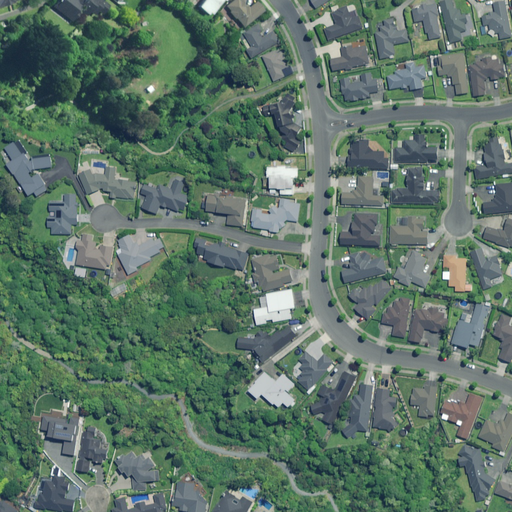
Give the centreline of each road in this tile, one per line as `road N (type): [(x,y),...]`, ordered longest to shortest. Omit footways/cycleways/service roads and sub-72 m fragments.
road 1 (tertiary): [(511,389),(357,349),(335,330),(319,299),(316,249)]
road 2 (residential): [(102,219),(199,225),(316,249)]
road 3 (residential): [(321,125),(460,114)]
road 4 (tertiary): [(321,125),(299,29),(278,0)]
road 5 (tertiary): [(316,249),(321,125)]
